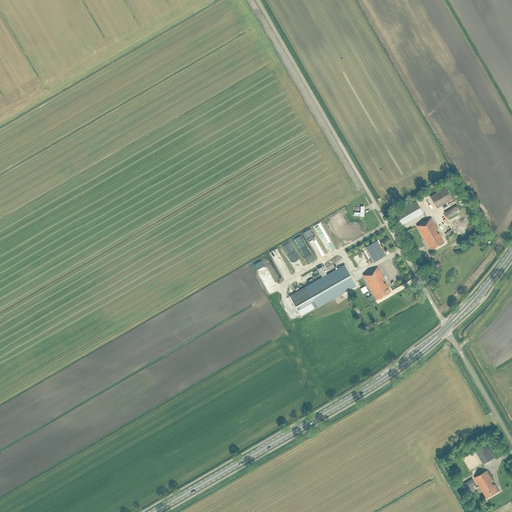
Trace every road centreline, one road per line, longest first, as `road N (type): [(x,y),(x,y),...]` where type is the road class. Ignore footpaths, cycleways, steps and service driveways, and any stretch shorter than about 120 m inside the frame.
road 1 (unclassified): [(447,326),(257,0)]
road 2 (primary): [(153,511),(388,374),(443,329)]
road 3 (unclassified): [(511,440),(443,329)]
